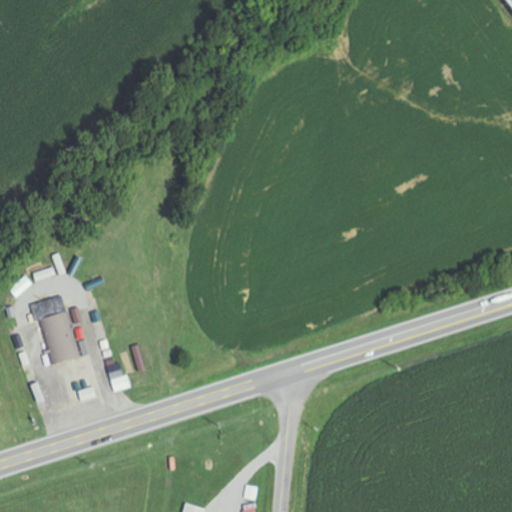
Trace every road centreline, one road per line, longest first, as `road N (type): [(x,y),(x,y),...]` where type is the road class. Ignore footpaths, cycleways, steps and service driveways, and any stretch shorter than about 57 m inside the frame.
road 1 (trunk): [(0,464),(511,299)]
road 2 (secondary): [(280,511),(290,371)]
